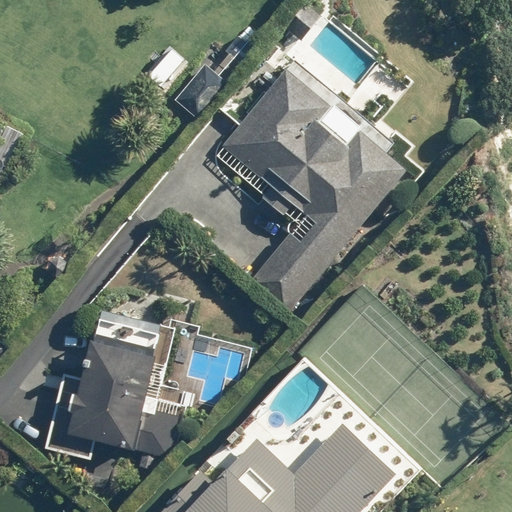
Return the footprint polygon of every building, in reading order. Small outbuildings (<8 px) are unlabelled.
[(257,276),(295,308),(413,167),(391,149),(399,140),(299,57),(225,145),(273,185),(264,197),(286,215),(296,203),(309,214),(257,276)] [(231,82),(206,62),(176,97),(201,118),(231,82)] [(0,360),(12,346),(0,335),(0,360)] [(65,372),(47,448),(94,459),(98,438),(129,445),(128,449),(173,460),(184,416),(150,408),(163,353),(95,337),(86,377),(65,372)] [(162,511),(362,511),(403,472),(351,420),(297,473),(260,435),(216,479),(204,468),(162,511)]
